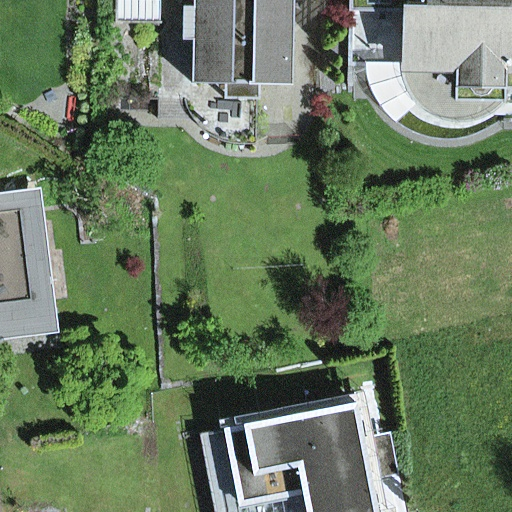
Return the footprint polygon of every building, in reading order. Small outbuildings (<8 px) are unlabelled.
[(116,0),(116,23),(162,24),(162,0),(116,0)] [(194,0),(194,7),(184,7),(183,40),(193,40),(192,84),(225,84),(260,85),(292,86),(294,0),(194,0)] [(511,0),(349,0),(350,11),(407,12),(406,60),(406,67),(456,68),(455,101),(504,102),(506,102),(506,89),(511,89),(511,0)] [(504,102),(455,101),(456,68),(406,67),(406,60),(402,60),(402,69),(410,95),(422,109),(438,118),(455,122),(473,121),(490,114),(504,102)] [(260,100),(260,85),(225,84),(224,99),(260,100)] [(0,305),(33,301),(21,211),(0,213),(0,305)] [(378,511),(372,479),(364,440),(357,404),(224,430),(239,508),(303,495),(306,511),(378,511)] [(214,511),(216,511),(239,508),(224,430),(200,434),(214,511)] [(372,479),(397,474),(389,435),(364,440),(372,479)] [(240,511),(306,511),(303,495),(239,508),(240,511)]
